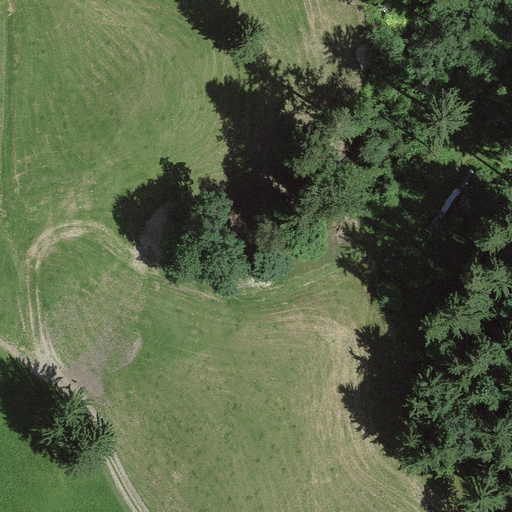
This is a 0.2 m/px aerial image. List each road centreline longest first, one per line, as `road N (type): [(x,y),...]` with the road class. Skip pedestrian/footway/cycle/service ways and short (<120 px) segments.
road 1 (track): [(474,146),(424,211),(298,282),(256,291),(200,285),(80,219),(59,225),(36,247)]
road 2 (track): [(36,247),(30,283),(40,336),(141,511)]
